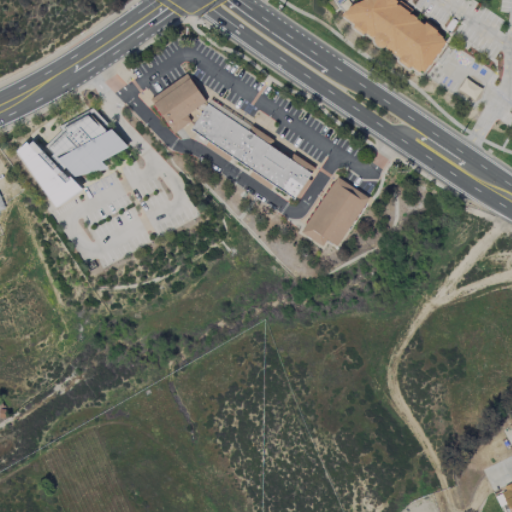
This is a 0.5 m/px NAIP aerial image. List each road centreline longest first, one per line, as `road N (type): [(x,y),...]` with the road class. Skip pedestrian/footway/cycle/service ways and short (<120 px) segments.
road 1 (secondary): [(197,0),(511,213)]
road 2 (secondary): [(511,183),(240,0)]
road 3 (secondary): [(0,119),(96,67),(184,0)]
road 4 (secondary): [(159,0),(0,98)]
road 5 (secondary): [(511,183),(462,167),(412,135),(396,139)]
